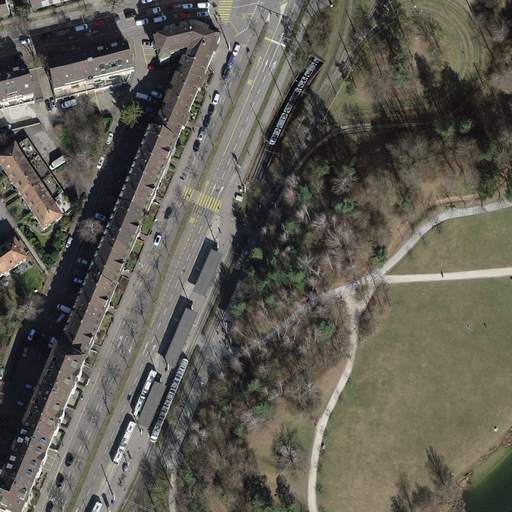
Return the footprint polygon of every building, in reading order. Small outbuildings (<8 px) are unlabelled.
[(7,0),(0,0),(0,12),(10,10),(7,0)] [(188,58),(209,66),(219,40),(219,37),(193,28),(153,38),(160,65),(170,62),(170,59),(188,55),(188,58)] [(126,45),(86,55),(95,92),(127,84),(133,71),(126,45)] [(86,55),(47,65),(56,101),(95,92),(86,55)] [(203,79),(209,66),(188,58),(185,65),(183,64),(177,78),(175,77),(168,95),(192,105),(198,92),(200,93),(205,80),(203,79)] [(25,71),(0,77),(0,111),(33,103),(25,71)] [(187,118),(192,105),(168,95),(161,112),(163,113),(155,134),(177,143),(182,130),(184,131),(189,118),(187,118)] [(134,169),(161,180),(177,143),(155,134),(149,132),(134,169)] [(39,157),(27,140),(0,158),(0,163),(9,177),(39,157)] [(50,174),(39,157),(9,177),(20,194),(50,174)] [(118,205),(146,217),(161,180),(134,169),(118,205)] [(62,191),(50,174),(20,194),(32,211),(62,191)] [(74,208),(62,191),(32,211),(43,228),(74,208)] [(130,254),(146,217),(118,205),(103,242),(130,254)] [(115,291),(130,254),(103,242),(87,280),(115,291)] [(0,258),(9,272),(26,261),(15,243),(0,252),(0,258)] [(0,277),(9,272),(0,258),(0,277)] [(250,266),(249,265),(241,284),(237,295),(243,297),(245,298),(246,298),(258,269),(250,266)] [(99,328),(115,291),(87,280),(72,317),(99,328)] [(84,365),(99,328),(72,317),(57,354),(84,365)] [(182,341),(175,338),(164,363),(171,366),(182,341)] [(56,353),(38,395),(66,407),(70,397),(73,398),(76,391),(74,390),(77,384),(79,385),(82,378),(79,377),(84,365),(57,354),(56,353)] [(38,395),(21,436),(49,448),(53,438),(56,439),(59,432),(57,431),(59,425),(61,426),(64,419),(62,418),(66,407),(38,395)] [(4,478),(5,478),(32,489),(36,479),(39,481),(42,473),(40,472),(42,466),(45,467),(47,460),(45,459),(49,448),(21,436),(4,478)] [(5,478),(2,486),(0,485),(0,511),(22,511),(24,508),(26,509),(29,501),(27,500),(32,489),(5,478)]
